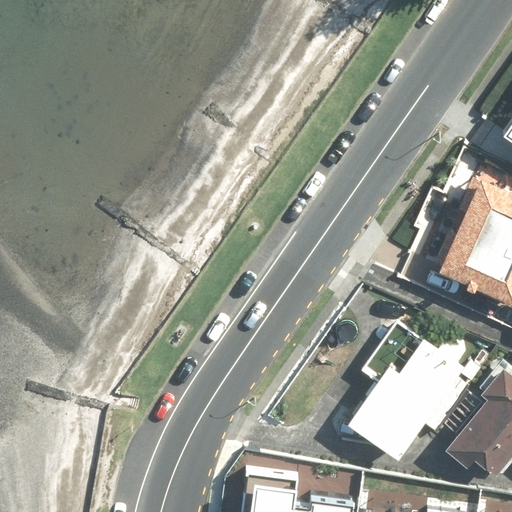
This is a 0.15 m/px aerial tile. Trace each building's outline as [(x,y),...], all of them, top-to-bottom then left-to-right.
[(503,309),(511,289),(511,195),(468,176),(424,273),(503,309)] [(458,363),(395,317),(365,357),(378,367),(339,420),(390,457),(458,363)] [(511,369),(497,356),(438,422),(446,430),(433,444),(457,466),(465,457),(487,477),(506,456),(511,461),(511,369)] [(256,468),(250,511),(344,511),(347,491),(313,488),(312,499),(288,496),(291,472),(256,468)] [(414,511),(370,505),(368,511),(469,511),(470,505),(430,499),(427,511),(414,511)]
